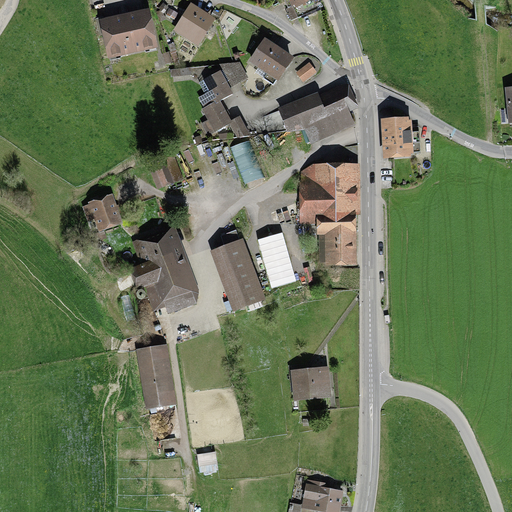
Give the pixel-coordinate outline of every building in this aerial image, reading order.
[(307,0),(284,0),(288,8),(287,9),(293,20),(300,17),(295,6),(307,0)] [(192,10),(180,29),(196,40),(209,21),(192,10)] [(147,14),(105,23),(112,56),(155,46),(147,14)] [(273,85),(291,60),(265,42),(252,61),(268,72),(264,79),(273,85)] [(238,63),(234,64),(239,80),(246,76),(238,63)] [(234,64),(224,65),(230,83),(239,80),(234,64)] [(308,66),(299,73),(304,79),(313,72),(308,66)] [(201,99),(207,109),(220,101),(233,94),(220,72),(205,81),(212,93),(201,99)] [(345,90),(320,102),(317,97),(255,121),(260,134),(304,129),(351,107),(353,107),(345,90)] [(204,110),(210,120),(203,124),(210,136),(216,132),(232,123),(220,101),(207,109),(204,110)] [(351,107),(304,129),(309,140),(356,118),(351,107)] [(232,123),(240,138),(250,136),(240,119),(232,123)] [(412,122),(385,123),(386,128),(387,155),(414,154),(420,153),(419,126),(412,126),(412,122)] [(173,153),(152,161),(160,183),(167,180),(169,183),(182,178),(173,153)] [(353,222),(352,163),(321,163),(303,173),(303,200),(303,216),(303,222),(310,222),(353,222)] [(119,221),(111,198),(84,208),(88,217),(96,214),(101,228),(119,221)] [(303,200),(271,213),(273,227),(288,225),(287,220),(303,216),(303,200)] [(353,222),(310,222),(311,254),(322,254),(322,262),(353,262),(353,222)] [(287,235),(262,241),(273,290),(298,284),(287,235)] [(168,311),(195,301),(171,236),(141,247),(149,267),(142,270),(141,267),(132,271),(139,288),(145,285),(154,310),(167,306),(168,311)] [(262,299),(240,243),(219,251),(240,307),(262,299)] [(294,306),(297,332),(308,331),(309,339),(330,337),(327,302),(294,306)] [(149,407),(170,404),(161,349),(137,353),(139,364),(142,364),(149,407)] [(312,370),(307,371),(307,374),(297,375),(299,396),(328,393),(326,372),(312,374),(312,370)] [(348,424),(322,425),(323,443),(348,442),(348,424)] [(322,425),(305,426),(305,451),(323,450),(322,425)] [(204,460),(203,454),(197,455),(200,472),(218,469),(215,452),(211,453),(212,459),(204,460)] [(302,507),(325,511),(338,511),(344,487),(307,480),(302,505),(302,507)] [(300,511),(302,507),(302,505),(292,503),(289,511),(300,511)]
